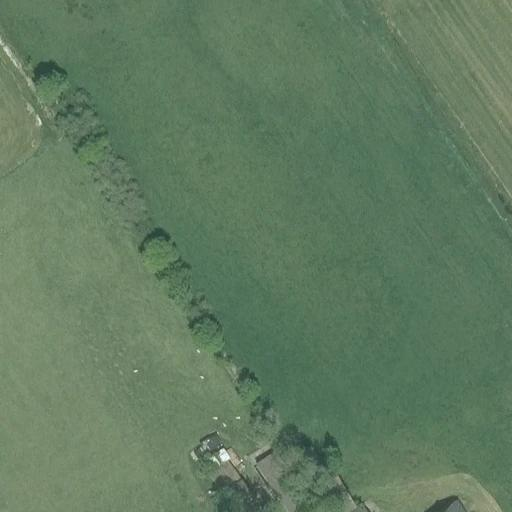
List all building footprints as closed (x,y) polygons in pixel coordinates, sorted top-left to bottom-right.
[(313,511),(274,451),(255,463),(287,511),(313,511)] [(238,478),(228,462),(209,475),(220,490),(238,478)] [(332,471),(308,485),(321,506),(346,491),(333,470),(332,471)] [(253,500),(242,483),(223,495),(234,511),(253,500)] [(462,511),(457,503),(441,511),(462,511)]
